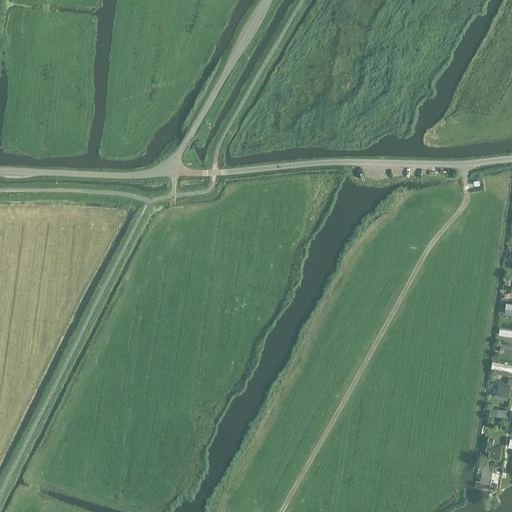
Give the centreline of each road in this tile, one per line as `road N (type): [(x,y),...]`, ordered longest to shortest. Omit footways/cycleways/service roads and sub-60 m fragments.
road 1 (track): [(281,511),(425,253),(464,205),(464,165)]
road 2 (unclassified): [(511,161),(213,174),(170,169)]
road 3 (unclassified): [(170,169),(144,176),(0,172)]
road 4 (unclassified): [(184,145),(266,0)]
